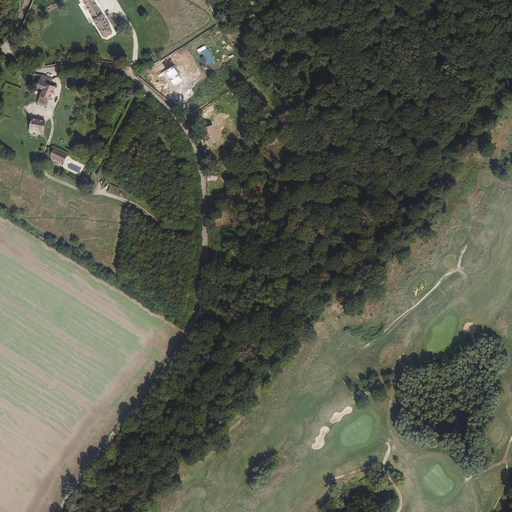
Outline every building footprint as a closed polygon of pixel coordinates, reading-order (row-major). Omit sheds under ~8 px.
[(115,32),(94,0),(87,0),(88,1),(86,3),(107,37),(110,38),(115,35),(115,32)] [(201,52),(204,56),(200,57),(203,63),(206,61),(208,65),(215,62),(208,48),(201,52)] [(174,65),(166,70),(174,84),(183,79),(174,65)] [(53,82),(47,79),(45,84),(41,82),(38,89),(44,92),(39,105),(48,108),(58,88),(52,85),(53,82)] [(47,123),(33,121),(30,134),(44,136),(47,123)] [(213,125),(202,130),(209,145),(220,140),(213,125)] [(68,154),(54,147),(49,156),(63,164),(68,154)]
